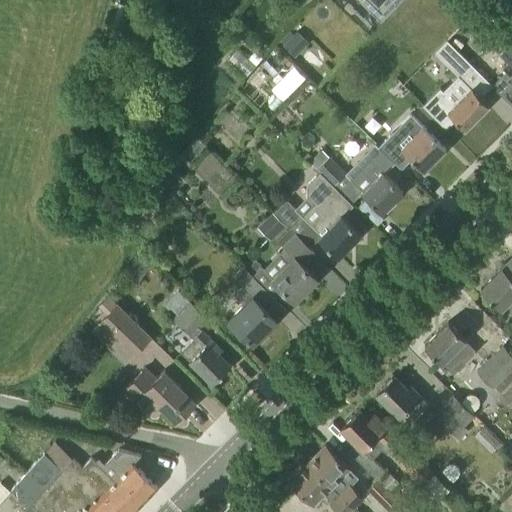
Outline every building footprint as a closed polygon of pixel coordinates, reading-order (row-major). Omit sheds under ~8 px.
[(359,0),(381,21),(400,0),(399,0),(359,0)] [(297,56),(310,40),(289,24),(277,40),(297,56)] [(505,72),(492,85),(511,105),(511,38),(499,52),(511,65),(511,73),(509,76),(505,72)] [(459,76),(471,64),(446,39),(434,52),(459,76)] [(248,54),(256,62),(263,54),(254,47),(248,54)] [(488,104),(471,87),(456,102),(441,87),(422,106),(446,128),(455,119),(465,128),(488,104)] [(413,136),(402,147),(390,135),(378,147),(401,169),(412,159),(424,170),(446,148),(423,126),(423,127),(411,115),(402,124),(413,136)] [(321,149),(310,160),(317,167),(328,155),(321,149)] [(358,167),(374,182),(363,193),(383,212),(403,191),(383,172),(391,164),(375,149),(358,167)] [(346,173),(328,155),(317,167),(335,184),(346,173)] [(303,214),(303,215),(321,234),(319,237),(339,257),(361,234),(342,215),(353,204),(320,171),(306,185),(306,195),(313,202),(302,213),(303,214)] [(291,227),(303,215),(303,214),(302,213),(287,198),(274,210),(291,227)] [(286,249),(280,254),(288,263),(272,278),(294,299),(316,277),(304,265),(315,253),(297,234),(284,247),(286,249)] [(138,255),(129,270),(140,277),(149,262),(138,255)] [(511,298),(511,257),(481,289),(502,309),(511,298)] [(220,306),(230,317),(252,342),(276,318),(264,306),(273,296),(252,274),(234,293),(220,306)] [(176,313),(172,317),(193,337),(179,350),(212,382),(231,363),(218,351),(222,348),(211,337),(210,338),(198,326),(206,317),(178,290),(166,302),(176,313)] [(115,303),(106,312),(98,320),(133,354),(149,337),(115,303)] [(468,339),(450,322),(426,346),(453,372),(476,350),(466,340),(468,339)] [(511,354),(503,345),(478,369),(501,393),(511,381),(511,354)] [(175,419),(195,399),(165,369),(154,378),(146,369),(122,390),(145,412),(156,401),(175,419)] [(429,402),(413,387),(410,390),(396,376),(378,395),(408,424),(429,402)] [(454,394),(435,413),(459,437),(468,428),(464,424),(474,414),(454,394)] [(420,483),(433,470),(374,413),(368,419),(359,410),(341,428),(353,440),(347,446),(379,478),(386,471),(371,457),(382,446),(420,483)] [(353,505),(362,496),(350,484),(356,477),(347,468),(349,466),(326,443),(307,462),(353,505)] [(108,466),(105,469),(140,504),(157,486),(122,451),(108,466)] [(93,452),(87,458),(94,465),(100,459),(93,452)] [(91,482),(88,486),(115,511),(131,511),(140,504),(105,469),(108,466),(100,459),(94,465),(101,472),(91,482)] [(346,511),(353,505),(307,462),(289,480),(312,503),(322,493),(326,497),(325,498),(339,511),(346,511)] [(77,468),(71,475),(78,482),(84,475),(77,468)] [(85,489),(72,502),(82,511),(115,511),(88,486),(91,482),(84,475),(78,482),(85,489)] [(395,511),(402,506),(376,480),(368,488),(392,511),(395,511)] [(61,485),(55,491),(62,498),(68,492),(61,485)] [(62,511),(82,511),(72,502),(76,499),(68,492),(62,498),(69,505),(62,511)] [(45,501),(39,508),(42,511),(48,511),(52,508),(45,501)]
